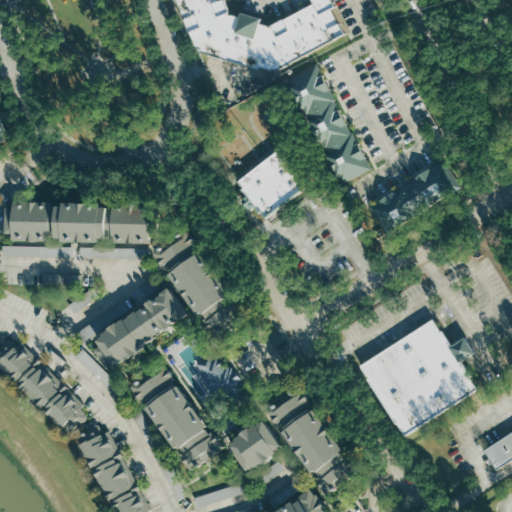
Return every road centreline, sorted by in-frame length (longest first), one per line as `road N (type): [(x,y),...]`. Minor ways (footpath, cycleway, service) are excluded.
road 1 (residential): [(302,331),(511,190)]
road 2 (residential): [(156,145),(200,189),(302,331)]
road 3 (residential): [(0,27),(30,106),(56,142),(96,161),(156,145)]
road 4 (secondary): [(411,0),(511,206)]
road 5 (residential): [(302,331),(429,511)]
road 6 (residential): [(156,145),(182,91),(154,0)]
